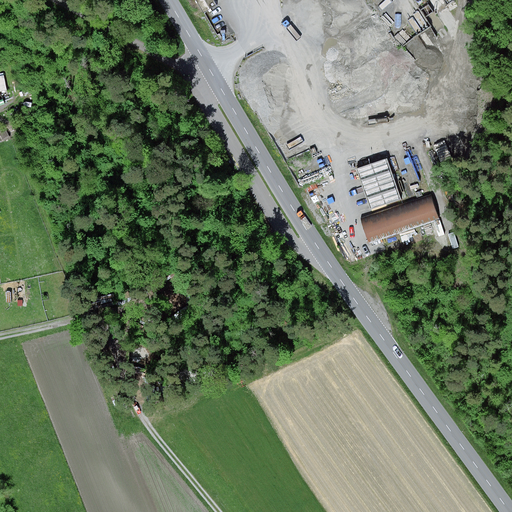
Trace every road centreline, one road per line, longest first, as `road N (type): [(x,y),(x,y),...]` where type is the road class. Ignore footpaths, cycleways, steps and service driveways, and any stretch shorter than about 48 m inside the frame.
road 1 (primary): [(167,0),(319,250),(510,511)]
road 2 (track): [(77,320),(151,294),(301,221)]
road 3 (track): [(221,511),(77,320)]
road 4 (track): [(69,0),(203,59)]
